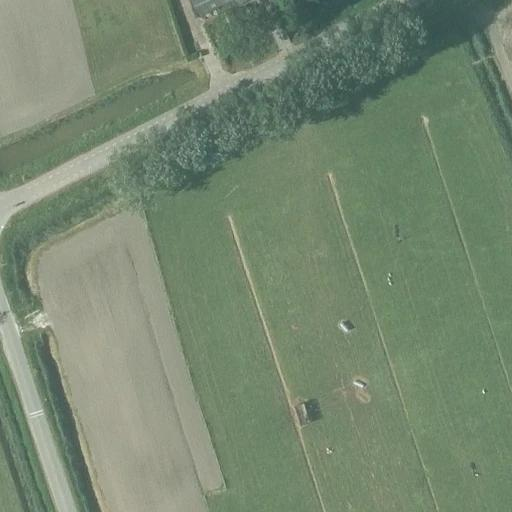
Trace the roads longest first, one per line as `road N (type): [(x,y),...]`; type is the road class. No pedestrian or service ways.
road 1 (tertiary): [(0,207),(407,0)]
road 2 (unclassified): [(66,511),(0,305)]
